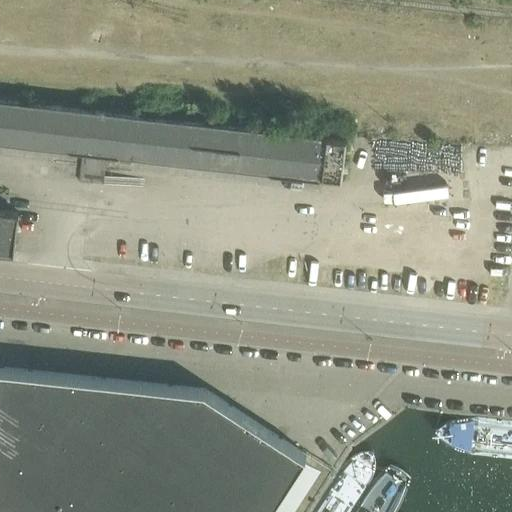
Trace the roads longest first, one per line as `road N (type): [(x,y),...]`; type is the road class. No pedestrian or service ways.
road 1 (unclassified): [(511,336),(0,277)]
road 2 (unknown): [(67,171),(246,191),(511,172)]
